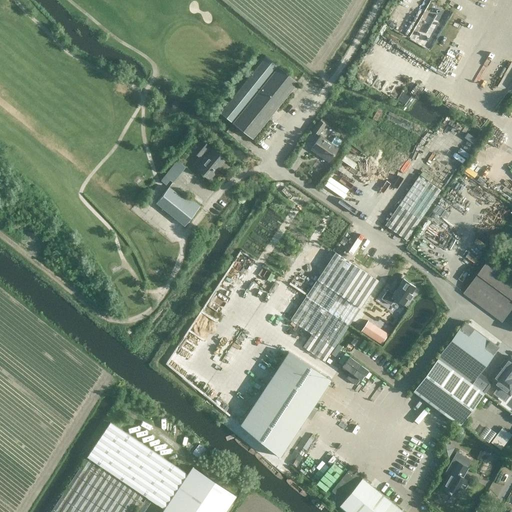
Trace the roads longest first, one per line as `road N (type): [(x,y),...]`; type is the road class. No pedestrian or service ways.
road 1 (track): [(0,234),(99,315),(119,320),(143,313),(222,186),(274,159)]
road 2 (unclassified): [(511,336),(279,167),(280,149),(323,101)]
road 3 (unknown): [(316,413),(381,463),(426,511)]
